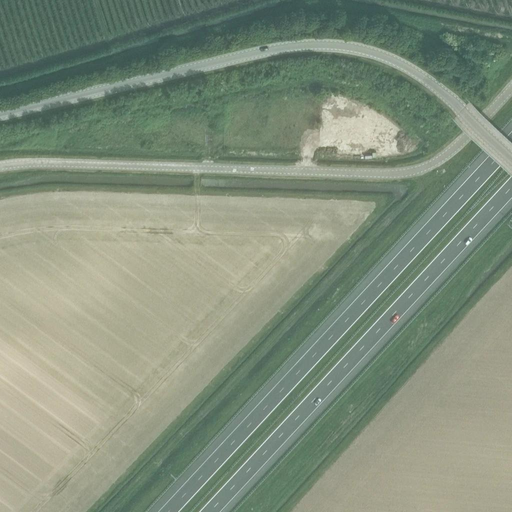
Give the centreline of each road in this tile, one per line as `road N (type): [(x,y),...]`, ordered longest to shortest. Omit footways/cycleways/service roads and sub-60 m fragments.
road 1 (unclassified): [(0,167),(359,175),(421,169),(443,160),(511,88)]
road 2 (motorway): [(511,143),(169,511)]
road 3 (tertiary): [(0,116),(321,46),(394,62),(464,111)]
road 4 (motorway): [(210,511),(511,188)]
